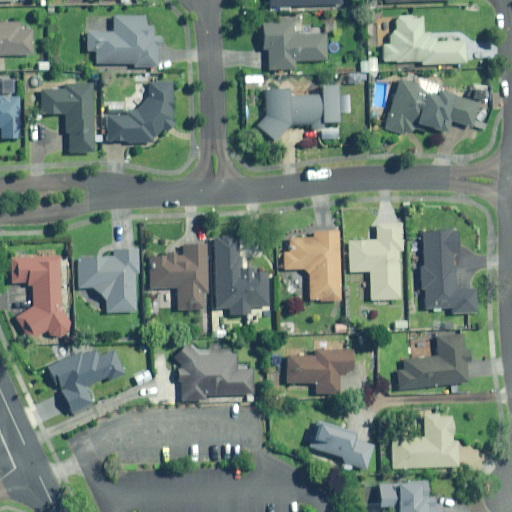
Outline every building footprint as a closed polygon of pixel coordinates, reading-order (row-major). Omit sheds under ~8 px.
[(264,0),(265,8),(339,6),(338,0),(264,0)] [(151,38),(151,32),(135,31),(135,18),(110,17),(109,33),(83,32),(82,52),(92,52),(92,64),(129,66),(129,68),(154,69),(155,49),(159,49),(160,38),(151,38)] [(419,17),(392,18),(392,31),(386,31),(386,46),(379,46),(379,63),(417,63),(417,66),(461,65),(461,43),(434,43),(434,35),(419,35),(419,17)] [(290,36),(290,22),(257,23),(257,48),(264,48),(264,71),(292,70),(292,62),(323,62),(323,36),(290,36)] [(17,31),(17,23),(0,23),(0,56),(28,56),(28,31),(17,31)] [(356,61),(356,73),(375,73),(374,61),(356,61)] [(433,86),(414,79),(412,85),(395,80),(379,129),(399,136),(411,130),(413,124),(444,135),(448,122),(468,128),(475,105),(432,90),(433,86)] [(105,118),(104,141),(147,143),(160,131),(162,132),(172,122),(170,120),(169,119),(168,84),(146,85),(147,98),(133,111),(123,111),(123,119),(105,118)] [(90,85),(57,85),(57,91),(34,91),(34,115),(63,115),(63,153),(90,153),(90,85)] [(306,129),(317,129),(318,141),(334,140),(333,123),(337,122),(337,113),(345,113),(344,99),(337,99),(336,86),(318,87),(319,96),(284,98),(284,90),(258,92),(259,117),(252,128),(269,142),(285,125),(306,124),(306,129)] [(0,138),(17,139),(18,98),(0,98),(0,138)] [(396,299),(398,225),(370,225),(370,240),(346,240),(345,275),(366,275),(366,298),(396,299)] [(450,288),(450,230),(419,231),(419,264),(417,264),(418,309),(446,308),(446,314),(472,314),(472,288),(450,288)] [(335,232),(308,232),(308,239),(284,239),(284,270),(305,270),(306,301),(335,301),(335,232)] [(229,239),(210,239),(212,309),(224,309),(224,316),(248,315),(248,308),(263,308),(262,269),(239,269),(239,257),(229,257),(229,239)] [(202,310),(202,245),(179,245),(179,254),(147,254),(147,289),(173,289),(173,310),(202,310)] [(133,312),(133,251),(133,250),(106,249),(106,257),(74,258),(73,289),(89,289),(101,302),(101,312),(133,312)] [(57,281),(57,256),(10,257),(11,282),(31,281),(31,305),(15,316),(30,340),(47,330),(50,334),(59,336),(68,330),(71,321),(57,300),(57,281)] [(465,383),(460,334),(432,337),(434,356),(389,361),(392,391),(465,383)] [(179,395),(179,400),(203,400),(203,394),(249,394),(249,367),(233,367),(232,353),(193,354),(183,344),(169,356),(178,367),(179,395)] [(310,347),(309,357),(286,356),(285,383),(312,385),(311,395),(335,397),(336,374),(345,375),(346,360),(347,350),(310,347)] [(121,376),(111,351),(95,357),(93,350),(75,357),(74,355),(42,368),(47,382),(52,380),(65,414),(89,405),(83,388),(104,379),(105,382),(121,376)] [(434,414),(418,415),(419,439),(387,439),(388,469),(454,467),(454,442),(449,442),(448,416),(434,417),(434,414)] [(353,433),(314,423),(307,450),(341,459),(339,465),(363,471),(369,446),(350,441),(353,433)] [(377,511),(377,508),(387,507),(387,511),(438,511),(438,505),(429,506),(428,492),(424,493),(423,481),(372,485),(373,496),(364,497),(365,511),(377,511)]
